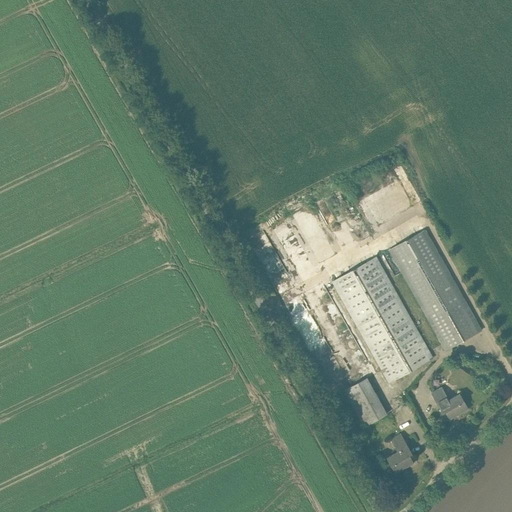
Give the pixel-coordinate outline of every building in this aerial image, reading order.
[(425,230),(389,250),(445,350),(481,330),(425,230)] [(432,358),(376,257),(332,282),(388,382),(432,358)] [(344,391),(364,426),(373,422),(386,415),(366,379),(353,386),(344,391)] [(431,393),(438,405),(443,414),(445,412),(449,419),(456,416),(455,415),(457,413),(458,415),(468,409),(460,394),(449,400),(442,387),(431,393)] [(397,410),(395,405),(404,401),(402,396),(392,401),(394,406),(386,410),(387,414),(397,410)] [(401,434),(390,439),(397,452),(386,458),(395,473),(414,463),(413,462),(412,463),(411,461),(412,460),(410,455),(412,454),(401,434)]
